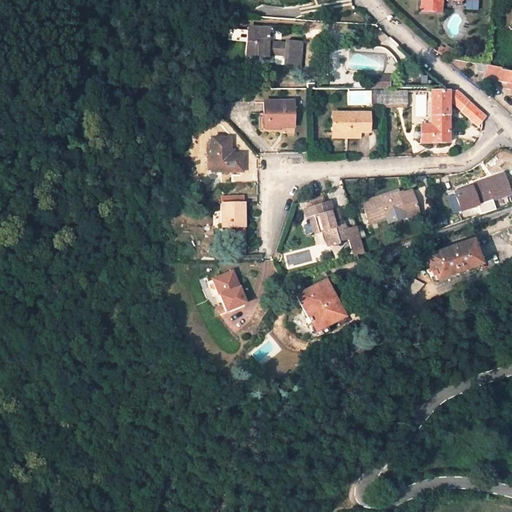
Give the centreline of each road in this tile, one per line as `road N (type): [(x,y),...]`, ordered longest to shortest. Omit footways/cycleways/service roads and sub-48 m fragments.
road 1 (unclassified): [(511,369),(440,395),(359,486),(370,507),(437,484),(511,492)]
road 2 (residential): [(266,237),(282,171),(454,162),(474,154),(502,124)]
road 3 (residential): [(363,0),(502,124)]
